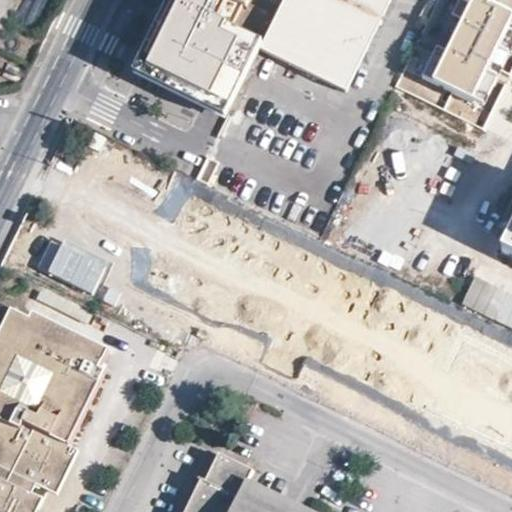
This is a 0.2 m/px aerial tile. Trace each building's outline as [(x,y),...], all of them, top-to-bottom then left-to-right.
[(167,0),(134,69),(208,107),(240,45),(224,38),(241,0),(167,0)] [(511,0),(446,0),(403,88),(478,126),(511,58),(511,0)] [(199,196),(158,281),(370,378),(405,298),(199,196)] [(0,511),(38,511),(49,492),(57,496),(80,453),(70,448),(106,374),(101,371),(109,353),(33,315),(30,322),(12,313),(0,337),(0,511)] [(511,359),(459,333),(425,400),(511,443),(511,359)] [(195,478),(202,481),(206,484),(219,458),(220,456),(208,450),(195,478)] [(206,484),(202,481),(186,511),(302,511),(247,485),(253,472),(220,456),(219,458),(206,484)]
